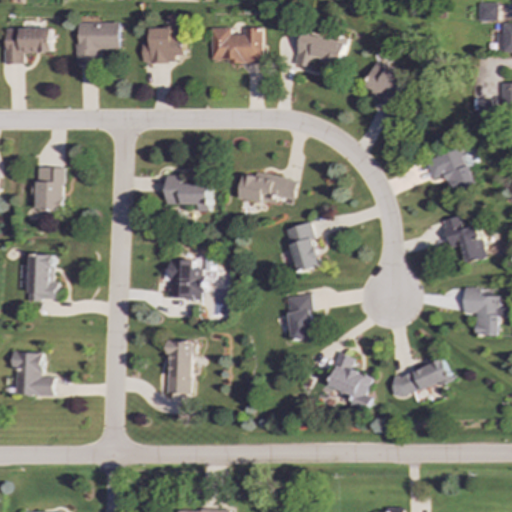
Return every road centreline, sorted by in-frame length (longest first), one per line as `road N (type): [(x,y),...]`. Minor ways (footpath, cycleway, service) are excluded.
road 1 (residential): [(0,122),(273,122),(317,132),(349,151),(377,185),(391,229),(391,295)]
road 2 (residential): [(511,456),(0,458)]
road 3 (residential): [(123,122),(111,511)]
